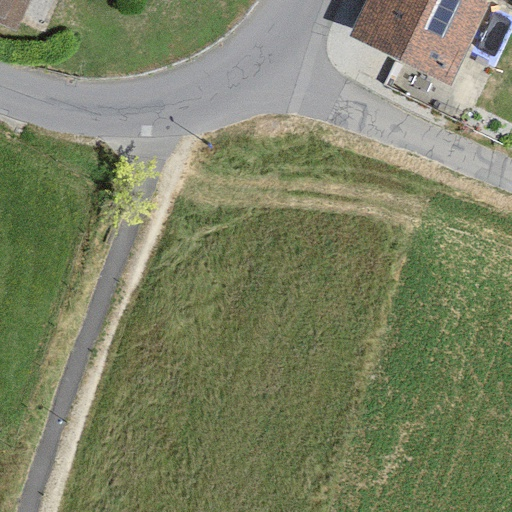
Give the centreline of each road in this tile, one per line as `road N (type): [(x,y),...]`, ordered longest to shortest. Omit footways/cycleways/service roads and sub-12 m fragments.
road 1 (track): [(48,511),(210,75)]
road 2 (residential): [(272,45),(210,75),(83,94),(0,67)]
road 3 (residential): [(489,144),(272,45)]
